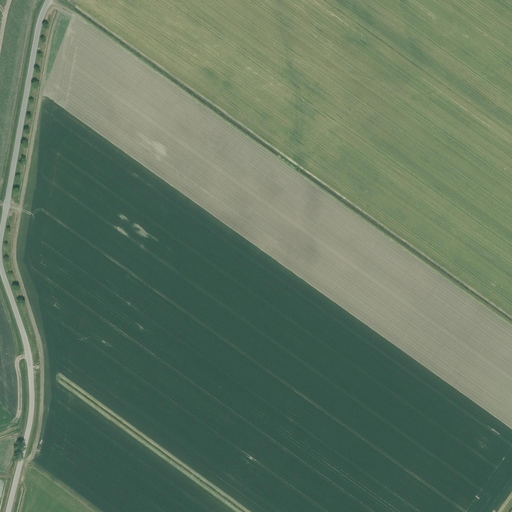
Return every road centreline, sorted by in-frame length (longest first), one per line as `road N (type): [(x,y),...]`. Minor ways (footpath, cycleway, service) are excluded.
road 1 (tertiary): [(7,511),(30,411),(27,358),(0,269)]
road 2 (tertiary): [(0,234),(48,0)]
